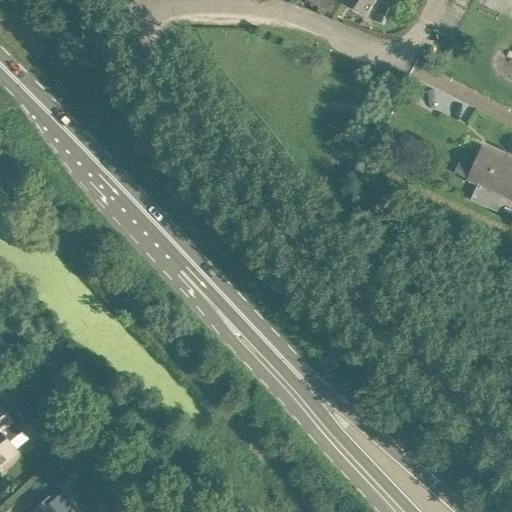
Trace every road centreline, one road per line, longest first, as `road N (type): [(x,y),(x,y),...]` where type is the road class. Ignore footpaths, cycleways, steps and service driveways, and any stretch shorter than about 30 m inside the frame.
road 1 (unclassified): [(511,450),(227,162),(113,0)]
road 2 (secondary): [(115,179),(140,240),(386,511)]
road 3 (unknown): [(127,21),(149,9),(288,12),(400,63),(424,22)]
road 4 (secondary): [(310,387),(115,179)]
road 5 (secondary): [(462,511),(349,410),(310,387)]
road 6 (secondary): [(115,179),(0,64)]
road 7 (secondary): [(310,387),(333,427),(413,511)]
